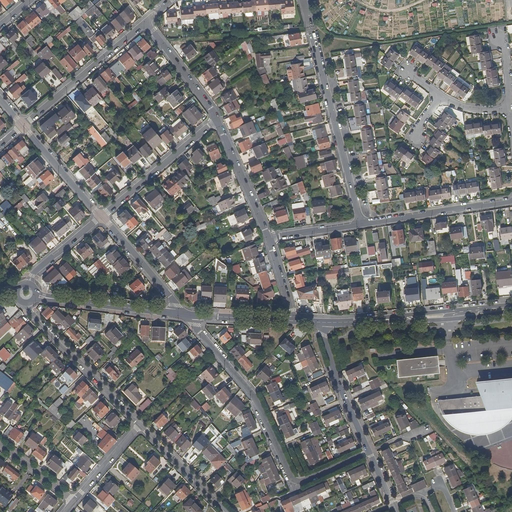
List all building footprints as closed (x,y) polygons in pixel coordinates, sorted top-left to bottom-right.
[(52,6),(47,0),(43,4),(47,10),(52,6)] [(59,4),(55,0),(47,0),(52,6),(54,8),(55,7),(59,4)] [(96,8),(102,4),(103,5),(107,1),(105,0),(100,0),(94,5),(96,8)] [(255,7),(254,0),(250,0),(250,1),(246,1),(242,1),(242,2),(243,7),(243,12),(243,13),(251,12),(251,11),(256,10),(255,7)] [(266,10),(265,0),(254,0),(255,7),(256,10),(256,11),(266,10)] [(281,9),(280,3),(279,0),(275,0),(267,1),(268,10),(281,9)] [(283,0),(279,0),(280,3),(281,9),(281,13),(281,14),(294,13),(293,1),(288,1),(287,0),(284,0),(283,0)] [(243,12),(243,7),(242,2),(238,2),(234,3),(234,1),(230,2),(230,7),(231,13),(243,12)] [(231,13),(230,7),(230,2),(225,2),(225,3),(222,4),(217,4),(218,10),(218,12),(218,14),(231,13)] [(217,4),(217,3),(205,4),(205,10),(205,14),(218,12),(218,10),(217,4)] [(49,12),(47,10),(43,4),(35,10),(39,15),(40,14),(42,17),(45,14),(45,15),(49,12)] [(205,14),(205,10),(205,4),(192,5),(192,9),(193,16),(206,15),(205,14)] [(102,15),(96,8),(94,5),(94,6),(90,9),(84,14),(87,17),(91,14),(93,15),(94,15),(96,14),(99,17),(102,15)] [(134,17),(130,12),(131,11),(128,7),(123,11),(119,15),(123,19),(126,23),(127,23),(134,17)] [(82,14),(77,8),(74,10),(79,16),(82,14)] [(192,19),(191,9),(184,9),(184,8),(183,8),(182,9),(180,9),(181,18),(181,20),(192,19)] [(166,13),(166,22),(177,22),(176,11),(169,12),(169,13),(166,13)] [(41,20),(35,14),(31,16),(30,15),(24,20),(31,29),(41,20)] [(125,24),(120,18),(121,17),(120,17),(119,15),(118,14),(114,17),(116,18),(111,23),(118,30),(125,24)] [(94,35),(81,20),(80,21),(79,19),(75,22),(93,43),(95,41),(95,40),(92,36),(94,35)] [(31,29),(24,20),(17,26),(24,34),(31,29)] [(115,33),(109,26),(108,26),(107,25),(103,29),(104,30),(102,32),(107,38),(111,34),(112,35),(115,33)] [(13,42),(18,37),(12,30),(9,33),(4,36),(5,36),(12,45),(16,49),(18,48),(13,42)] [(300,33),(288,36),(290,46),(301,44),(299,38),(301,37),(300,33)] [(481,42),(480,34),(466,36),(467,44),(471,44),(481,42)] [(105,41),(101,35),(98,38),(96,39),(101,45),(105,41)] [(12,45),(5,36),(3,38),(10,46),(12,45)] [(51,42),(53,40),(50,36),(42,42),(46,46),(51,42)] [(10,46),(3,38),(0,40),(0,45),(5,51),(10,47),(10,46)] [(150,48),(148,45),(149,44),(147,41),(145,42),(143,39),(136,44),(144,53),(150,48)] [(33,51),(31,48),(29,45),(26,42),(23,45),(30,53),(33,51)] [(482,51),(481,42),(471,44),(473,53),(480,51),(482,51)] [(93,52),(86,44),(82,48),(88,55),(93,52)] [(18,53),(16,49),(12,45),(10,46),(10,47),(16,54),(18,53)] [(85,54),(78,45),(69,53),(76,62),(85,54)] [(46,60),(53,54),(48,48),(46,46),(42,50),(36,54),(47,66),(50,64),(46,60)] [(134,57),(140,52),(135,46),(129,51),(134,57)] [(185,46),(180,49),(188,60),(197,53),(195,50),(194,50),(190,46),(186,48),(185,46)] [(416,59),(421,51),(414,46),(409,54),(416,59)] [(393,63),(398,55),(390,50),(385,57),(393,63)] [(491,59),(489,50),(482,51),(480,51),(481,60),(487,59),(491,59)] [(135,60),(128,51),(126,54),(133,61),(135,60)] [(151,60),(156,56),(153,52),(152,53),(151,51),(146,55),(149,58),(150,61),(151,60)] [(220,61),(212,51),(203,58),(211,68),(220,61)] [(426,60),(429,56),(421,51),(416,59),(423,64),(424,63),(426,60)] [(131,63),(133,61),(126,54),(118,60),(119,61),(125,68),(129,64),(131,63)] [(263,59),(270,59),(270,54),(260,55),(260,54),(255,55),(257,69),(256,69),(257,69),(259,75),(263,85),(269,84),(266,76),(267,76),(266,74),(263,75),(260,68),(264,68),(263,59)] [(355,67),(353,54),(343,56),(345,68),(355,67)] [(76,65),(67,55),(60,60),(69,71),(76,65)] [(431,68),(437,60),(430,55),(429,56),(426,60),(424,63),(431,68)] [(388,70),(393,63),(385,57),(380,64),(388,70)] [(492,68),(491,59),(487,59),(481,60),(483,69),(486,69),(492,68)] [(159,71),(156,67),(151,60),(150,61),(147,63),(143,66),(142,67),(151,78),(154,75),(159,71)] [(442,68),(444,66),(437,60),(431,68),(438,74),(442,68)] [(117,73),(122,69),(122,70),(125,68),(119,61),(117,63),(115,62),(113,64),(114,65),(109,69),(116,77),(119,75),(117,73)] [(43,74),(49,70),(42,63),(34,70),(41,78),(44,75),(43,74)] [(304,77),(303,69),(304,69),(303,63),(291,65),(294,79),(295,79),(304,77)] [(8,72),(13,67),(11,65),(3,72),(4,74),(7,71),(8,72)] [(357,79),(355,67),(345,68),(347,81),(357,79)] [(497,76),(496,67),(492,68),(486,69),(488,77),(497,76)] [(216,75),(211,68),(202,75),(207,82),(216,75)] [(443,82),(449,74),(442,68),(438,74),(436,76),(443,82)] [(106,82),(113,76),(108,69),(100,75),(106,82)] [(166,81),(171,77),(166,70),(161,74),(162,76),(157,80),(161,86),(166,82),(166,81)] [(14,79),(8,72),(7,71),(4,74),(0,77),(7,85),(14,79)] [(455,80),(456,79),(449,74),(443,82),(450,87),(455,80)] [(499,85),(497,76),(488,77),(489,87),(499,85)] [(106,87),(98,77),(94,80),(95,81),(92,83),(95,86),(98,89),(100,92),(106,87)] [(307,89),(306,82),(305,77),(304,77),(295,79),(297,91),(307,89)] [(17,84),(20,81),(18,79),(17,80),(11,85),(14,90),(17,84)] [(218,83),(219,82),(216,79),(207,86),(214,95),(224,87),(222,84),(219,85),(218,83)] [(359,92),(357,79),(347,81),(349,93),(359,92)] [(456,94),(462,86),(455,80),(450,87),(449,88),(456,94)] [(389,95),(395,87),(388,82),(383,89),(389,95)] [(18,93),(22,90),(20,88),(17,84),(14,90),(9,91),(13,96),(17,92),(18,93)] [(463,99),(469,91),(462,86),(456,94),(463,99)] [(104,96),(110,91),(106,87),(100,92),(104,96)] [(402,92),(395,87),(389,95),(396,100),(398,97),(402,92)] [(101,99),(95,92),(92,88),(87,92),(88,93),(84,97),(92,107),(98,102),(101,99)] [(159,103),(167,97),(170,95),(164,88),(153,96),(159,103)] [(316,99),(313,89),(309,90),(307,90),(298,93),(301,102),(316,99)] [(406,102),(412,94),(404,89),(402,92),(398,97),(406,102)] [(28,106),(37,99),(28,90),(20,97),(23,100),(25,103),(28,106)] [(182,101),(178,95),(179,94),(176,90),(170,95),(167,97),(174,107),(182,101)] [(236,100),(232,92),(221,97),(224,102),(226,106),(231,103),(236,100)] [(360,99),(359,92),(349,93),(350,102),(352,102),(360,101),(360,99)] [(76,105),(84,98),(79,93),(71,100),(76,105)] [(416,110),(422,102),(412,94),(406,102),(416,110)] [(111,103),(105,97),(102,99),(107,106),(111,103)] [(107,106),(102,99),(101,99),(98,102),(104,109),(107,106)] [(238,114),(236,110),(235,110),(231,103),(226,106),(225,106),(224,107),(229,118),(238,114)] [(319,113),(317,104),(306,107),(307,110),(303,111),(305,117),(311,115),(319,113)] [(364,116),(363,104),(353,106),(354,118),(364,116)] [(75,115),(66,105),(62,109),(56,115),(59,118),(60,118),(60,119),(64,124),(75,115)] [(202,116),(194,107),(191,109),(199,118),(202,116)] [(144,120),(153,113),(154,114),(156,113),(155,112),(152,109),(151,109),(141,116),(144,120)] [(199,118),(191,109),(190,109),(194,113),(189,117),(189,118),(192,122),(194,120),(196,122),(199,119),(199,118)] [(403,124),(408,117),(401,111),(395,118),(403,124)] [(447,125),(453,118),(445,112),(439,119),(447,125)] [(321,122),(319,113),(311,115),(313,124),(321,122)] [(50,126),(59,119),(59,118),(56,115),(55,114),(40,127),(44,132),(50,126)] [(243,125),(238,114),(229,118),(234,129),(243,125)] [(366,125),(364,116),(354,118),(356,127),(360,126),(366,125)] [(396,134),(403,124),(395,118),(388,128),(396,134)] [(442,132),(447,125),(439,119),(434,126),(439,129),(442,132)] [(179,135),(186,129),(187,128),(186,128),(181,121),(180,121),(172,128),(179,135)] [(256,134),(251,122),(240,127),(242,131),(243,131),(244,134),(243,134),(244,139),(249,137),(256,134)] [(481,126),(481,123),(472,124),(474,134),(482,132),(481,126)] [(474,134),(472,124),(463,125),(465,135),(474,134)] [(500,133),(499,124),(490,125),(492,135),(500,133)] [(492,135),(490,125),(481,126),(482,132),(483,136),(492,135)] [(56,133),(50,126),(44,132),(48,136),(50,138),(50,139),(52,137),(56,133)] [(98,133),(92,126),(88,130),(99,142),(103,139),(101,137),(100,136),(98,133)] [(64,134),(66,131),(63,128),(57,134),(60,137),(64,134)] [(159,136),(157,134),(151,128),(142,136),(152,148),(162,140),(159,136)] [(179,135),(172,128),(170,130),(174,135),(176,137),(179,135)] [(327,137),(324,128),(315,130),(317,139),(327,137)] [(372,141),(370,128),(360,130),(362,142),(372,141)] [(441,142),(447,135),(442,132),(439,129),(434,137),(441,142)] [(166,144),(173,138),(172,137),(168,132),(166,130),(160,135),(159,136),(162,140),(163,141),(166,144)] [(292,141),(288,133),(284,135),(285,138),(287,143),(292,141)] [(62,146),(68,141),(70,139),(65,134),(64,135),(58,140),(62,146)] [(327,137),(317,140),(319,150),(330,148),(327,137)] [(436,150),(441,142),(434,137),(428,144),(431,146),(436,150)] [(153,149),(163,141),(162,140),(152,148),(153,149)] [(240,144),(243,152),(252,148),(249,142),(248,143),(247,140),(240,144)] [(373,149),(372,141),(362,142),(363,151),(365,151),(366,154),(368,154),(376,153),(375,149),(373,149)] [(29,150),(21,142),(14,148),(21,157),(26,153),(29,150)] [(140,153),(131,143),(122,151),(122,152),(131,162),(134,158),(140,153)] [(152,152),(145,144),(138,150),(139,151),(145,158),(152,152)] [(220,156),(215,146),(214,144),(206,147),(212,160),(220,156)] [(268,156),(263,144),(255,148),(252,149),(257,161),(268,156)] [(401,159),(407,151),(400,146),(394,154),(401,159)] [(434,159),(439,152),(436,150),(431,146),(426,153),(434,159)] [(288,147),(283,149),(287,160),(292,158),(288,147)] [(15,162),(22,157),(21,157),(14,148),(7,153),(15,162)] [(504,157),(503,148),(493,150),(494,158),(504,157)] [(199,159),(203,156),(198,150),(193,154),(194,156),(192,158),(197,165),(201,161),(199,159)] [(409,164),(413,159),(414,157),(407,151),(401,159),(398,163),(407,169),(410,165),(409,164)] [(131,162),(122,152),(117,156),(116,157),(115,158),(125,169),(128,166),(127,165),(131,162)] [(377,165),(376,153),(368,154),(366,154),(368,167),(377,165)] [(429,166),(434,159),(426,153),(421,160),(429,166)] [(11,162),(6,155),(1,159),(6,166),(7,166),(11,162)] [(84,163),(81,161),(83,159),(81,156),(79,158),(77,155),(72,159),(80,169),(87,163),(85,162),(84,163)] [(293,158),(296,170),(306,167),(305,163),(308,162),(306,155),(293,158)] [(506,166),(504,157),(494,158),(496,167),(498,167),(506,166)] [(45,169),(44,168),(36,158),(29,165),(27,166),(36,177),(45,169)] [(191,175),(189,172),(192,169),(189,165),(185,160),(178,167),(181,170),(182,171),(187,178),(191,175)] [(261,170),(257,161),(249,164),(252,173),(256,171),(256,173),(261,170)] [(336,173),(333,161),(320,164),(322,170),(324,170),(324,171),(327,170),(328,175),(332,174),(336,173)] [(95,172),(87,163),(80,169),(78,170),(86,180),(94,173),(95,172)] [(226,169),(224,165),(221,166),(220,164),(216,166),(217,168),(216,169),(218,173),(226,169)] [(378,173),(377,165),(368,167),(369,175),(374,175),(378,174),(378,173)] [(284,176),(281,168),(274,171),(273,167),(262,172),(267,184),(270,182),(282,177),(284,176)] [(499,176),(498,167),(496,167),(489,168),(490,177),(499,176)] [(39,178),(47,171),(45,169),(36,177),(35,178),(39,182),(40,184),(43,182),(39,178)] [(217,176),(227,171),(226,169),(218,173),(212,175),(213,178),(217,176)] [(121,178),(115,170),(105,177),(106,178),(108,180),(111,184),(116,180),(117,181),(121,178)] [(54,179),(47,171),(39,178),(43,182),(46,186),(54,179)] [(180,188),(189,180),(187,178),(182,171),(177,176),(172,179),(180,188)] [(231,180),(227,171),(217,176),(219,181),(221,187),(227,184),(226,182),(231,180)] [(101,182),(94,173),(86,180),(86,181),(93,189),(100,182),(101,182)] [(336,186),(332,174),(328,175),(322,177),(325,189),(329,188),(336,186)] [(502,188),(499,176),(490,177),(492,189),(502,188)] [(288,188),(282,177),(270,182),(273,190),(272,190),(274,194),(288,188)] [(386,190),(384,177),(374,179),(377,191),(386,190)] [(31,189),(39,182),(35,178),(27,184),(30,188),(31,189)] [(163,187),(172,179),(171,178),(162,186),(163,187)] [(176,191),(180,188),(172,179),(163,187),(173,200),(179,195),(177,193),(176,191)] [(112,192),(110,189),(113,187),(111,184),(108,180),(102,185),(97,189),(101,194),(102,193),(106,197),(112,192)] [(307,193),(302,182),(297,184),(301,194),(299,195),(298,195),(290,199),(291,200),(303,195),(304,194),(307,193)] [(478,191),(477,182),(464,184),(465,187),(466,193),(478,191)] [(466,193),(465,187),(464,184),(456,185),(457,195),(466,193)] [(342,196),(339,185),(336,186),(329,188),(331,198),(342,196)] [(449,196),(448,188),(439,189),(441,199),(450,198),(449,196)] [(427,191),(427,189),(414,191),(416,201),(428,199),(427,191)] [(441,199),(439,189),(427,191),(428,199),(429,201),(441,199)] [(387,198),(386,190),(377,191),(378,200),(387,198)] [(164,201),(167,198),(162,192),(159,195),(155,191),(151,194),(159,203),(163,200),(164,201)] [(259,201),(270,196),(268,191),(256,196),(259,201)] [(416,201),(414,191),(402,193),(404,203),(416,201)] [(25,195),(24,194),(20,197),(23,200),(26,203),(29,201),(28,199),(25,195)] [(42,206),(49,200),(43,194),(32,203),(38,209),(42,206)] [(153,208),(159,203),(151,194),(145,199),(153,208)] [(232,207),(228,198),(217,203),(221,212),(232,207)] [(58,211),(66,204),(65,203),(63,204),(60,200),(53,205),(58,211)] [(144,214),(147,211),(138,200),(130,207),(137,215),(139,218),(144,214)] [(264,213),(279,205),(277,200),(261,207),(264,213)] [(4,216),(11,210),(13,208),(7,201),(0,206),(0,212),(1,213),(4,216)] [(326,212),(325,206),(324,201),(313,203),(315,213),(326,212)] [(69,213),(73,209),(70,205),(72,204),(70,202),(66,205),(64,207),(65,209),(69,213)] [(192,210),(192,209),(192,208),(189,204),(183,209),(186,213),(189,211),(190,212),(192,210)] [(36,215),(44,209),(42,206),(38,209),(34,213),(36,215)] [(76,222),(84,216),(81,212),(82,211),(78,206),(73,209),(69,213),(76,222)] [(283,207),(273,210),(277,224),(287,221),(283,207)] [(248,219),(243,209),(233,214),(238,223),(248,219)] [(129,220),(132,219),(131,218),(125,211),(119,217),(118,220),(123,226),(129,220)] [(305,219),(304,212),(293,213),(294,221),(305,219)] [(59,220),(54,214),(51,217),(55,223),(59,220)] [(132,224),(139,218),(137,215),(132,219),(129,220),(132,224)] [(480,217),(481,225),(484,224),(485,232),(493,231),(492,223),(491,215),(486,216),(484,216),(480,217)] [(58,237),(69,228),(62,220),(51,229),(58,237)] [(199,222),(193,224),(195,231),(206,227),(205,224),(200,225),(199,222)] [(54,236),(45,227),(36,235),(37,237),(44,245),(54,236)] [(410,231),(411,241),(424,240),(423,227),(415,228),(415,230),(410,231)] [(511,237),(511,232),(511,228),(511,227),(500,229),(501,239),(511,237)] [(251,239),(250,237),(253,236),(249,228),(241,231),(245,241),(251,239)] [(463,238),(462,228),(449,229),(451,238),(451,240),(463,238)] [(162,235),(167,231),(165,229),(156,237),(157,239),(162,235)] [(167,241),(175,234),(172,230),(168,233),(167,231),(162,235),(167,241)] [(403,230),(393,231),(395,245),(405,244),(403,230)] [(100,248),(107,242),(104,237),(103,238),(98,233),(92,239),(100,248)] [(145,250),(152,244),(150,242),(152,240),(147,234),(145,236),(146,237),(139,243),(145,250)] [(44,245),(37,237),(28,245),(36,254),(42,249),(43,250),(46,247),(44,245)] [(340,238),(330,240),(332,251),(341,249),(340,238)] [(357,253),(355,239),(350,240),(343,241),(344,246),(345,255),(357,253)] [(102,251),(109,244),(107,242),(100,248),(102,251)] [(167,251),(164,247),(167,245),(165,242),(162,245),(159,242),(150,250),(152,252),(157,259),(167,251)] [(386,259),(384,243),(379,244),(379,249),(378,249),(378,251),(380,251),(380,254),(378,254),(379,260),(386,259)] [(83,260),(93,252),(86,244),(77,252),(83,260)] [(322,250),(322,248),(321,244),(313,245),(315,256),(321,256),(323,256),(322,250)] [(259,257),(257,252),(256,253),(254,245),(242,249),(246,262),(255,259),(259,257)] [(330,258),(329,246),(322,248),(322,250),(323,256),(323,259),(330,258)] [(485,257),(483,247),(479,248),(479,246),(477,246),(477,248),(469,249),(470,254),(469,254),(469,259),(485,257)] [(286,261),(303,256),(302,251),(294,253),(293,248),(289,249),(288,248),(283,250),(286,261)] [(19,270),(32,259),(23,249),(21,251),(15,256),(15,257),(11,261),(19,270)] [(114,263),(121,257),(115,250),(111,253),(106,258),(112,265),(114,263)] [(188,259),(192,256),(187,250),(183,253),(188,259)] [(175,261),(167,251),(157,259),(165,269),(175,261)] [(188,259),(183,253),(177,258),(183,264),(188,259)] [(112,265),(106,258),(104,255),(99,259),(99,260),(107,269),(108,268),(111,265),(112,265)] [(270,270),(268,264),(265,265),(262,256),(259,257),(255,259),(259,273),(260,273),(265,271),(270,270)] [(130,268),(121,257),(114,263),(120,271),(119,273),(121,275),(130,268)] [(400,267),(399,259),(391,261),(392,263),(392,268),(400,267)] [(102,273),(107,269),(99,260),(89,267),(87,269),(95,279),(99,275),(102,273)] [(288,264),(291,272),(300,269),(298,261),(288,264)] [(419,263),(420,273),(434,270),(433,261),(419,263)] [(80,275),(74,269),(73,270),(75,271),(74,272),(66,263),(59,269),(68,280),(76,274),(78,277),(80,275)] [(120,271),(114,263),(112,265),(119,273),(120,271)] [(180,272),(181,272),(174,265),(165,273),(171,280),(172,279),(180,272)] [(238,265),(232,267),(234,275),(241,273),(238,265)] [(368,270),(376,269),(376,267),(377,267),(377,265),(368,266),(362,267),(363,274),(368,274),(368,270)] [(49,274),(55,269),(52,266),(46,271),(49,274)] [(56,284),(63,278),(55,269),(49,274),(43,280),(45,282),(50,283),(56,284)] [(348,277),(347,269),(338,270),(339,278),(348,277)] [(45,282),(43,280),(49,274),(46,271),(37,279),(43,286),(49,287),(50,283),(45,282)] [(103,280),(110,273),(109,272),(108,271),(103,275),(102,273),(99,275),(103,280)] [(276,285),(276,282),(269,284),(265,271),(260,273),(265,289),(270,287),(276,285)] [(187,281),(180,272),(172,279),(175,284),(180,289),(184,285),(183,284),(187,281)] [(511,285),(511,275),(511,272),(501,273),(500,274),(496,274),(497,288),(503,287),(502,286),(511,285)] [(304,287),(300,275),(295,277),(296,281),(294,282),(297,289),(304,287)] [(481,294),(480,279),(480,280),(471,281),(472,287),(473,287),(474,295),(478,295),(477,294),(481,294)] [(145,288),(141,284),(137,280),(129,287),(136,295),(145,288)] [(473,296),(473,293),(472,287),(471,281),(471,280),(464,281),(465,285),(469,285),(471,289),(470,289),(469,287),(465,287),(465,286),(462,286),(462,288),(459,288),(460,297),(473,296)] [(321,297),(320,288),(316,288),(316,286),(296,291),(299,300),(312,300),(312,303),(319,303),(318,300),(322,300),(321,297)] [(211,297),(211,287),(202,287),(201,299),(207,299),(207,297),(211,297)] [(458,296),(457,288),(445,289),(445,287),(442,287),(443,297),(458,296)] [(226,294),(226,289),(214,288),(213,302),(225,302),(226,294)] [(405,289),(406,301),(419,300),(419,294),(416,295),(415,288),(405,289)] [(196,302),(196,293),(196,290),(185,289),(185,297),(188,297),(188,301),(191,301),(191,302),(191,303),(195,303),(195,302),(196,302)] [(248,300),(248,290),(236,289),(236,300),(248,300)] [(269,298),(268,296),(272,294),(271,291),(266,292),(265,292),(264,289),(258,291),(257,302),(266,303),(266,298),(269,298)] [(362,301),(360,289),(350,290),(352,302),(362,301)] [(427,290),(428,299),(440,298),(439,289),(427,290)] [(377,293),(378,303),(391,302),(390,292),(377,293)] [(350,308),(348,295),(336,297),(338,310),(350,308)] [(51,316),(60,308),(52,307),(52,308),(52,309),(43,317),(47,320),(51,316)] [(65,318),(63,315),(62,316),(60,313),(63,310),(65,308),(60,308),(51,316),(59,324),(65,318)] [(16,319),(22,313),(20,310),(17,313),(14,316),(16,319)] [(62,333),(76,322),(71,319),(70,320),(66,317),(65,318),(59,324),(56,327),(61,333),(62,333)] [(17,332),(25,324),(20,319),(18,321),(16,322),(12,318),(8,321),(13,326),(12,327),(17,332)] [(100,330),(101,320),(97,320),(89,319),(88,328),(100,330)] [(4,331),(10,326),(7,323),(1,328),(4,331)] [(26,339),(33,332),(26,325),(18,332),(26,339)] [(148,341),(149,325),(141,325),(141,336),(146,336),(146,341),(148,341)] [(123,337),(113,327),(105,334),(115,345),(123,337)] [(164,341),(165,328),(153,327),(152,340),(164,341)] [(186,334),(181,328),(179,330),(178,328),(174,333),(180,340),(186,334)] [(76,335),(70,329),(66,332),(76,342),(81,337),(78,333),(76,335)] [(231,338),(226,333),(221,337),(220,338),(224,344),(231,338)] [(261,345),(261,333),(248,333),(248,338),(250,338),(250,344),(261,345)] [(186,338),(177,345),(183,352),(191,345),(186,338)] [(295,348),(284,339),(279,345),(290,355),(294,349),(295,348)] [(42,351),(39,348),(39,347),(36,344),(35,344),(32,340),(22,349),(33,360),(42,351)] [(104,353),(95,344),(87,351),(92,356),(91,357),(95,361),(104,353)] [(196,356),(201,352),(196,345),(187,353),(193,359),(196,356)] [(245,353),(238,345),(230,351),(237,359),(245,353)] [(311,351),(309,345),(301,349),(303,355),(311,351)] [(48,359),(54,353),(49,347),(44,352),(43,353),(48,358),(48,359)] [(10,355),(3,348),(0,351),(0,356),(0,357),(4,361),(10,355)] [(131,367),(140,359),(139,358),(142,354),(137,349),(128,358),(129,358),(125,362),(131,367)] [(313,356),(311,351),(303,355),(306,360),(313,356)] [(56,359),(58,357),(54,353),(48,359),(52,362),(56,359)] [(252,365),(244,356),(239,361),(244,367),(245,368),(247,371),(253,366),(252,365)] [(316,362),(313,356),(306,360),(308,365),(316,362)] [(396,362),(397,375),(397,378),(438,373),(436,357),(416,359),(406,361),(405,359),(404,358),(403,359),(402,359),(402,361),(396,362)] [(56,373),(63,366),(56,359),(52,362),(49,366),(56,373)] [(318,367),(316,362),(308,365),(309,368),(310,369),(311,371),(312,371),(318,368),(318,367)] [(121,374),(112,365),(110,366),(105,371),(115,381),(121,374)] [(365,375),(364,372),(363,372),(360,365),(352,369),(355,376),(356,378),(365,375)] [(210,383),(217,377),(217,376),(212,370),(213,370),(211,366),(201,374),(209,384),(210,383)] [(265,383),(273,374),(265,367),(257,375),(257,376),(258,377),(265,383)] [(77,376),(69,368),(62,374),(70,382),(73,379),(74,380),(77,376)] [(178,377),(170,368),(167,370),(175,379),(175,380),(178,377)] [(355,376),(352,369),(345,372),(347,379),(348,382),(352,380),(351,378),(355,376)] [(9,389),(14,382),(12,381),(6,375),(0,383),(0,382),(0,385),(7,391),(9,389)] [(52,384),(59,376),(58,375),(57,376),(56,376),(50,382),(52,384)] [(278,390),(275,384),(281,381),(280,377),(271,381),(272,383),(267,386),(270,394),(278,390)] [(511,378),(506,379),(490,381),(477,382),(482,396),(463,397),(448,399),(439,399),(441,406),(446,416),(447,418),(452,423),(455,426),(457,428),(464,431),(470,433),(472,434),(479,434),(483,434),(486,434),(494,432),(500,430),(504,427),(509,423),(511,418),(511,378)] [(143,398),(137,392),(141,388),(134,381),(123,391),(136,404),(143,398)] [(81,398),(89,389),(82,382),(74,390),(81,398)] [(328,389),(325,382),(317,385),(320,392),(325,390),(326,392),(329,391),(328,388),(328,389)] [(380,386),(378,382),(369,386),(371,390),(380,386)] [(215,395),(218,392),(210,383),(209,384),(201,390),(209,400),(215,395)] [(62,395),(68,389),(65,385),(59,391),(62,395)] [(320,392),(317,385),(310,388),(313,395),(312,395),(313,398),(317,396),(316,394),(320,392)] [(226,398),(230,395),(226,390),(227,389),(225,387),(218,392),(215,395),(222,404),(227,400),(226,398)] [(96,396),(95,395),(96,394),(95,393),(94,392),(93,393),(90,390),(82,398),(83,399),(85,402),(87,400),(89,398),(94,402),(95,400),(97,399),(98,398),(97,398),(96,396)] [(289,398),(286,392),(280,395),(278,390),(270,394),(274,402),(280,399),(281,402),(289,398)] [(378,403),(376,400),(373,394),(365,398),(368,404),(369,407),(378,403)] [(55,408),(64,400),(60,397),(48,409),(47,410),(50,413),(55,408)] [(245,407),(241,404),(234,397),(225,408),(236,417),(241,412),(245,407)] [(368,404),(365,398),(357,401),(360,407),(360,408),(361,410),(365,409),(364,406),(368,404)] [(142,411),(151,403),(148,399),(139,408),(142,411)] [(8,410),(12,405),(8,402),(4,407),(8,410)] [(291,409),(290,408),(296,405),(295,402),(289,405),(289,404),(283,406),(285,411),(287,411),(291,409)] [(101,418),(108,410),(101,403),(93,410),(101,418)] [(206,403),(201,407),(205,412),(210,408),(206,403)] [(317,409),(315,403),(309,405),(312,411),(317,409)] [(0,413),(3,416),(8,410),(4,407),(0,411),(0,413)] [(152,419),(160,411),(158,409),(155,411),(149,416),(152,419)] [(321,414),(319,409),(312,412),(314,417),(321,414)] [(17,422),(21,417),(20,416),(17,414),(16,414),(10,410),(5,417),(8,419),(13,423),(15,421),(17,422)] [(341,417),(340,415),(338,410),(330,414),(333,420),(338,419),(339,421),(342,419),(341,417)] [(288,423),(292,421),(287,411),(285,411),(281,413),(283,416),(277,418),(277,419),(280,426),(288,423)] [(244,420),(243,416),(241,412),(236,417),(236,418),(238,423),(244,420)] [(113,426),(118,421),(119,420),(113,413),(105,420),(111,427),(112,427),(113,426)] [(253,421),(250,413),(243,416),(244,420),(246,424),(253,421)] [(168,421),(161,414),(153,422),(159,428),(163,424),(164,424),(168,421)] [(333,420),(330,414),(323,417),(325,424),(326,427),(330,425),(329,422),(333,420)] [(407,423),(403,414),(394,418),(400,429),(405,427),(407,431),(418,426),(413,421),(407,423)] [(70,430),(76,423),(72,420),(66,426),(70,430)] [(389,430),(386,423),(385,420),(381,422),(381,421),(377,423),(381,433),(389,430)] [(256,428),(253,421),(246,424),(248,428),(249,431),(256,428)] [(319,429),(316,421),(309,424),(312,432),(313,432),(319,429)] [(377,423),(376,422),(372,424),(373,426),(369,427),(370,430),(371,430),(373,436),(381,433),(377,423)] [(102,429),(97,425),(96,423),(94,426),(98,430),(99,433),(102,429)] [(297,433),(295,429),(292,430),(288,423),(280,426),(285,437),(285,438),(286,438),(291,436),(294,434),(297,433)] [(178,435),(171,428),(172,427),(171,426),(164,433),(172,441),(176,436),(178,435)] [(15,429),(14,428),(12,431),(11,432),(8,436),(20,445),(26,437),(16,430),(15,429)] [(249,431),(248,428),(246,429),(247,432),(242,435),(243,438),(251,435),(249,431)] [(103,440),(108,434),(102,429),(99,433),(97,436),(103,440)] [(118,438),(111,431),(108,434),(115,441),(118,438)] [(81,446),(87,439),(87,438),(79,432),(73,439),(77,442),(81,446)] [(42,440),(33,434),(26,443),(35,450),(37,447),(39,444),(42,441),(42,440)] [(106,453),(116,441),(115,441),(108,434),(103,440),(98,446),(106,453)] [(208,442),(201,435),(195,442),(202,448),(208,442)] [(183,451),(190,444),(185,439),(183,436),(176,443),(183,451)] [(354,446),(351,439),(350,436),(346,438),(346,437),(342,439),(343,442),(346,449),(349,448),(354,446)] [(255,446),(252,439),(248,440),(245,442),(245,441),(242,442),(245,450),(246,451),(255,446)] [(310,443),(308,439),(300,443),(303,448),(311,445),(310,443)] [(346,449),(343,442),(338,444),(337,442),(334,443),(335,446),(336,447),(335,448),(336,453),(337,453),(338,453),(346,449)] [(232,448),(229,444),(226,447),(234,456),(237,453),(232,448)] [(204,455),(212,448),(210,445),(202,453),(204,455)] [(313,451),(311,445),(303,448),(306,454),(313,451)] [(253,460),(252,457),(257,454),(258,454),(256,449),(255,446),(246,451),(248,456),(242,459),(245,463),(246,463),(250,462),(253,460)] [(42,461),(47,454),(37,447),(35,450),(32,454),(42,461)] [(214,450),(212,448),(204,455),(217,468),(225,461),(218,454),(214,450)] [(391,457),(396,455),(395,453),(392,454),(390,451),(388,451),(387,449),(380,452),(384,460),(391,457)] [(333,459),(329,450),(325,452),(329,461),(333,459)] [(315,455),(313,451),(306,454),(308,459),(316,456),(315,455)] [(444,461),(441,454),(439,455),(437,451),(429,454),(430,455),(435,466),(444,461)] [(58,473),(65,464),(54,455),(47,464),(58,473)] [(435,466),(430,455),(424,458),(425,461),(422,462),(425,470),(431,467),(435,466)] [(150,473),(160,463),(152,456),(146,463),(147,464),(144,468),(150,473)] [(317,459),(316,456),(308,459),(310,465),(318,461),(317,459)] [(84,473),(91,464),(83,457),(82,459),(78,463),(76,466),(84,473)] [(264,466),(272,463),(269,457),(262,461),(263,464),(264,466)] [(397,465),(395,462),(394,460),(392,461),(391,457),(384,460),(388,469),(394,466),(397,465)] [(223,467),(226,465),(227,463),(225,461),(217,468),(219,471),(223,467)] [(132,480),(139,472),(129,463),(122,471),(132,480)] [(267,472),(274,468),(272,463),(264,466),(262,467),(263,470),(264,473),(267,472)] [(454,472),(450,464),(443,467),(447,478),(453,475),(452,472),(454,472)] [(72,480),(79,473),(84,478),(86,475),(84,473),(76,466),(75,465),(69,473),(68,472),(63,478),(66,480),(68,478),(71,481),(72,481),(72,480)] [(20,475),(7,466),(4,471),(8,474),(6,476),(14,482),(20,475)] [(365,472),(363,466),(362,466),(355,469),(358,476),(362,474),(363,476),(367,475),(366,472),(365,472)] [(404,472),(402,469),(400,470),(399,468),(396,470),(394,466),(388,469),(391,477),(398,474),(404,472)] [(269,477),(277,474),(274,468),(267,472),(268,475),(269,477)] [(358,476),(355,469),(347,473),(350,479),(350,480),(351,482),(359,478),(358,476)] [(226,481),(218,473),(210,480),(211,481),(217,488),(226,481)] [(227,481),(237,490),(245,482),(235,473),(227,481)] [(279,479),(277,474),(269,477),(270,480),(272,483),(279,479)] [(402,482),(398,474),(391,477),(395,485),(402,482)] [(459,484),(456,478),(455,478),(453,475),(447,478),(452,487),(459,484)] [(175,486),(167,478),(158,488),(166,496),(175,486)] [(111,496),(118,488),(111,481),(106,486),(103,489),(104,490),(111,496)] [(376,485),(374,481),(362,486),(363,490),(371,487),(376,485)] [(406,490),(402,482),(395,485),(399,493),(406,490)] [(317,494),(325,490),(322,484),(314,488),(317,494)] [(39,500),(45,493),(36,486),(31,494),(39,500)] [(181,500),(190,492),(183,486),(175,494),(181,500)] [(0,502),(5,506),(13,496),(2,487),(0,489),(0,502)] [(473,493),(470,487),(462,490),(465,496),(473,493)] [(317,494),(314,488),(305,492),(308,498),(317,494)] [(413,492),(411,488),(407,490),(406,490),(399,493),(401,497),(407,494),(413,492)] [(108,507),(115,499),(111,496),(104,490),(97,498),(108,507)] [(379,503),(374,491),(371,492),(373,497),(371,498),(368,500),(371,506),(379,503)] [(245,499),(243,495),(242,492),(235,495),(239,502),(245,499)] [(308,498),(305,492),(297,495),(300,502),(308,498)] [(475,499),(473,493),(465,496),(468,502),(475,499)] [(48,511),(49,511),(57,502),(53,499),(51,497),(48,495),(38,507),(43,511),(44,509),(48,511)] [(300,502),(297,495),(289,499),(292,505),(294,511),(297,511),(296,507),(301,504),(300,502)] [(360,503),(357,498),(353,500),(356,505),(352,507),(353,511),(358,511),(363,510),(360,503)] [(88,511),(90,511),(95,506),(97,507),(97,508),(99,509),(98,511),(99,511),(103,511),(104,511),(100,507),(100,506),(97,504),(96,505),(89,499),(82,507),(88,511)] [(201,511),(202,511),(190,499),(183,506),(188,511),(201,511)] [(249,507),(247,504),(245,499),(239,502),(242,510),(249,507)] [(292,505),(289,499),(281,503),(284,509),(292,505)] [(478,505),(475,499),(468,502),(470,509),(478,505)] [(371,506),(368,500),(364,502),(360,503),(363,510),(371,506)] [(353,511),(352,507),(349,502),(346,503),(347,504),(341,506),(344,511),(353,511)] [(485,511),(482,503),(478,505),(470,509),(471,511),(485,511)]
